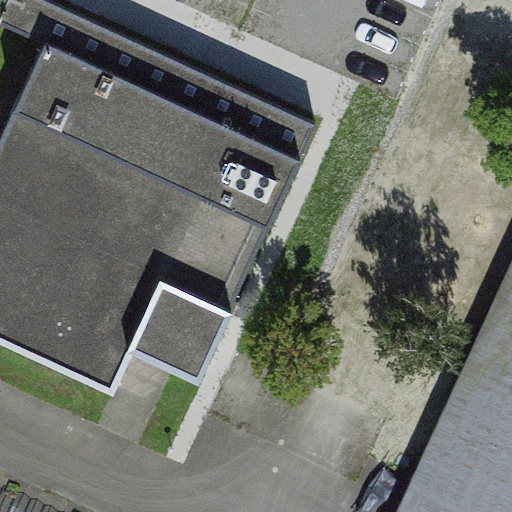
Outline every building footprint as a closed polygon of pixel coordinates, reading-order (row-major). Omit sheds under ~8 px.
[(0,0),(0,23),(1,21),(11,0),(0,0)] [(319,125),(50,0),(11,0),(1,21),(46,42),(302,161),(319,125)] [(302,161),(46,42),(0,143),(0,338),(118,392),(139,346),(196,372),(194,376),(202,379),(302,161)] [(511,511),(511,273),(402,511),(511,511)] [(32,511),(3,499),(0,506),(0,511),(32,511)]
